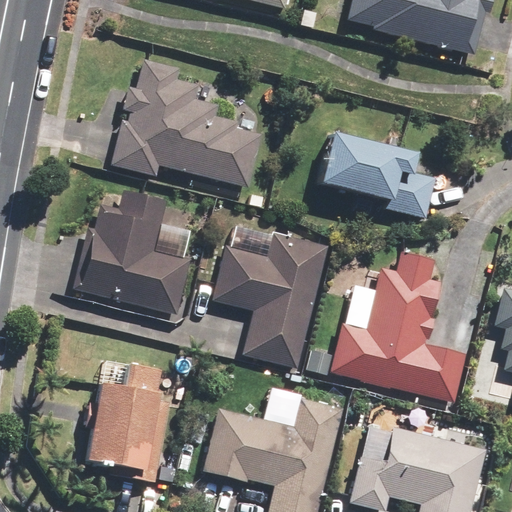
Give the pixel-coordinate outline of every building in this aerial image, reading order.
[(247,0),(282,9),(283,0),(247,0)] [(349,0),(343,23),(473,56),(487,0),(349,0)] [(155,166),(246,188),(258,135),(232,129),(234,121),(213,116),(215,106),(191,100),(195,85),(174,80),(177,69),(140,60),(134,87),(128,85),(109,165),(152,176),(155,166)] [(414,153),(331,133),(318,182),(383,198),(381,207),(422,217),(432,178),(410,172),(414,153)] [(86,227),(71,289),(175,314),(188,259),(152,250),(164,200),(121,190),(116,208),(97,204),(91,229),(86,227)] [(295,368),(325,247),(271,234),(265,256),(224,246),(210,300),(252,310),(241,354),(295,368)] [(329,372),(451,403),(463,356),(420,345),(436,284),(425,281),(431,260),(399,252),(393,273),(379,270),(363,331),(340,325),(329,372)] [(511,291),(501,289),(492,326),(503,329),(498,348),(505,350),(500,370),(511,372),(511,291)] [(120,387),(98,383),(84,460),(107,464),(106,473),(153,482),(167,403),(155,401),(160,370),(124,364),(120,387)] [(314,511),(339,408),(298,398),(291,428),(216,411),(201,471),(271,488),(265,511),(314,511)] [(468,511),(483,452),(392,430),(384,463),(357,457),(346,503),(383,511),(386,497),(418,505),(415,511),(468,511)]
